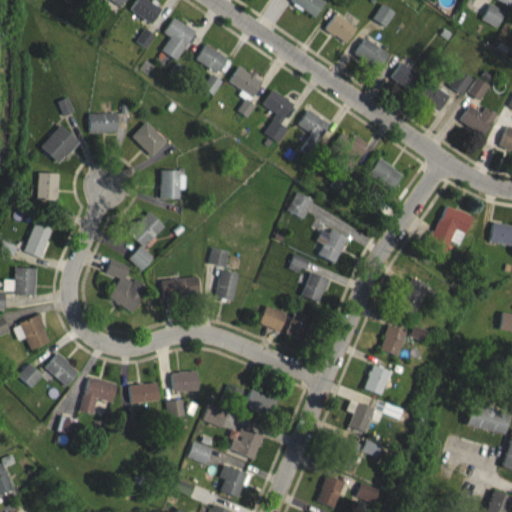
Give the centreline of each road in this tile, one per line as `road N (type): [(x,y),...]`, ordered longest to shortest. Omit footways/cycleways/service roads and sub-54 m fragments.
road 1 (residential): [(323,380),(225,339),(196,333),(116,347),(83,330),(68,300),(72,270),(105,186)]
road 2 (residential): [(268,511),(379,256),(445,161)]
road 3 (residential): [(211,0),(445,161),(511,190)]
